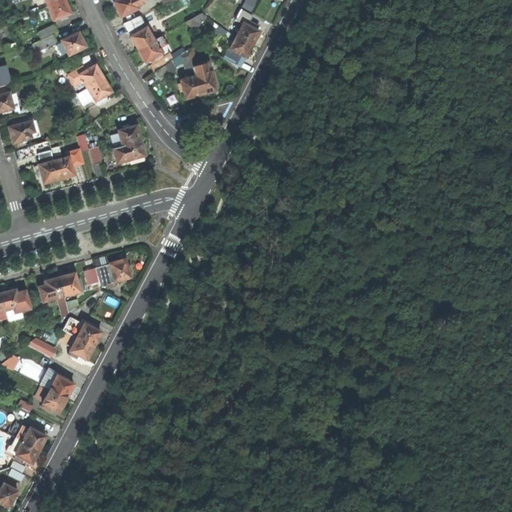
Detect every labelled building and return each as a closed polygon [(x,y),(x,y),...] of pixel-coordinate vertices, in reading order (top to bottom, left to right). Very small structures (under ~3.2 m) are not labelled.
[(63,0),(46,7),(52,20),(68,14),(66,8),(63,0)] [(119,17),(136,9),(135,7),(143,3),(141,0),(110,0),(115,10),(119,17)] [(245,0),(241,8),(248,12),(250,13),(256,1),(253,0),(245,0)] [(195,5),(181,13),(185,22),(200,13),(195,5)] [(244,19),(260,27),(264,20),(250,13),(248,12),(244,19)] [(205,17),(200,13),(185,22),(184,23),(193,30),(205,17)] [(127,33),(143,26),(139,16),(123,24),(127,33)] [(234,20),(228,33),(251,45),(255,37),(258,32),(256,31),(258,28),(244,21),(242,24),(242,23),(242,24),(234,20)] [(37,33),(40,40),(52,35),(57,33),(54,26),(37,33)] [(224,35),(226,32),(218,26),(214,30),(220,34),(222,33),(224,35)] [(132,41),(136,50),(152,41),(145,28),(129,37),(132,41)] [(59,42),(52,46),(57,58),(65,54),(66,56),(84,48),(79,40),(76,33),(59,42)] [(228,33),(223,43),(230,46),(223,60),(228,62),(239,68),(242,62),(240,62),(243,57),(244,58),(247,52),(251,45),(228,33)] [(40,40),(31,44),(34,52),(55,43),(52,35),(40,40)] [(148,66),(153,72),(168,62),(173,59),(160,37),(152,41),(136,50),(142,59),(144,63),(149,60),(152,63),(148,66)] [(5,52),(15,50),(14,44),(4,47),(5,52)] [(186,69),(191,68),(188,54),(186,50),(173,59),(168,62),(172,68),(184,62),(186,69)] [(188,54),(191,68),(197,66),(193,52),(188,54)] [(235,76),(239,68),(228,62),(223,70),(235,76)] [(81,67),(66,76),(73,87),(70,88),(74,95),(101,79),(96,70),(93,66),(92,67),(90,63),(82,68),(81,67)] [(159,80),(172,71),(167,64),(154,72),(159,80)] [(191,69),(194,77),(199,96),(208,93),(214,91),(211,82),(214,81),(212,72),(209,73),(206,64),(191,69)] [(0,87),(5,86),(9,85),(4,66),(0,67),(0,87)] [(189,98),(199,96),(194,77),(179,81),(179,83),(176,84),(179,93),(182,92),(184,100),(189,98)] [(105,85),(101,79),(74,95),(70,98),(74,106),(79,103),(81,107),(91,101),(95,106),(105,100),(103,97),(109,93),(105,85)] [(6,94),(5,86),(0,87),(0,111),(1,112),(2,115),(10,113),(9,110),(17,107),(13,92),(6,94)] [(49,115),(56,113),(52,106),(47,107),(49,115)] [(25,123),(22,115),(8,119),(10,128),(6,129),(9,137),(11,144),(38,137),(33,121),(25,123)] [(116,131),(120,146),(138,141),(136,132),(134,126),(116,131)] [(83,136),(76,137),(80,151),(87,150),(83,136)] [(120,146),(111,149),(115,164),(119,162),(120,166),(137,161),(136,158),(142,156),(140,148),(138,141),(120,146)] [(95,148),(87,150),(91,166),(100,163),(95,148)] [(69,167),(81,164),(78,150),(65,153),(66,158),(52,162),(56,180),(66,177),(71,176),(69,167)] [(37,162),(49,159),(48,152),(35,156),(37,162)] [(46,183),(56,180),(52,162),(37,166),(42,184),(46,183)] [(93,262),(95,269),(108,265),(106,258),(93,262)] [(95,269),(93,269),(97,283),(98,287),(105,285),(105,289),(115,287),(112,283),(128,279),(127,274),(125,267),(123,261),(110,264),(108,265),(95,269)] [(83,271),(87,286),(97,283),(93,269),(83,271)] [(68,276),(58,279),(63,297),(78,293),(74,281),(73,275),(68,276)] [(40,304),(63,297),(58,279),(46,282),(43,283),(44,287),(36,289),(40,304)] [(10,292),(0,294),(0,299),(5,319),(7,325),(13,323),(12,321),(21,319),(20,312),(28,310),(23,292),(14,294),(13,291),(10,292)] [(61,318),(67,314),(64,303),(58,305),(61,318)] [(97,338),(99,333),(92,330),(94,327),(87,323),(85,326),(82,325),(81,328),(74,325),(76,322),(68,318),(61,331),(64,333),(75,339),(92,347),(97,338)] [(59,342),(70,348),(75,339),(64,333),(59,342)] [(25,346),(49,358),(53,350),(34,339),(25,346)] [(88,354),(92,347),(75,339),(70,348),(66,355),(75,360),(76,357),(85,361),(88,354)] [(0,364),(0,365),(10,371),(16,360),(10,357),(0,364)] [(68,392),(72,386),(46,372),(39,386),(48,391),(65,399),(68,392)] [(33,398),(41,404),(48,391),(39,387),(33,398)] [(60,408),(65,399),(48,391),(41,404),(39,407),(48,412),(49,409),(57,413),(60,408)] [(29,413),(32,407),(20,401),(17,407),(29,413)] [(7,436),(21,443),(27,430),(14,423),(7,436)] [(40,432),(30,426),(27,430),(21,443),(38,451),(42,443),(44,438),(38,434),(40,432)] [(33,460),(38,451),(21,443),(14,456),(30,465),(33,460)] [(21,474),(24,467),(12,461),(9,468),(10,469),(21,474)] [(18,481),(22,475),(10,469),(7,475),(18,481)] [(0,487),(0,505),(7,509),(12,500),(16,492),(1,485),(0,487)]
